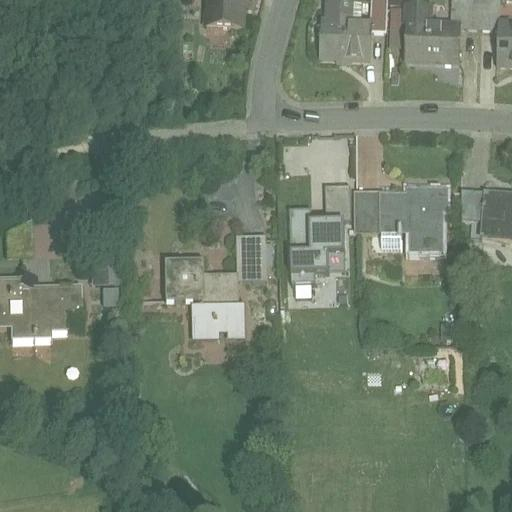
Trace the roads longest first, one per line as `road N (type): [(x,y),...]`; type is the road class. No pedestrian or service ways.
road 1 (residential): [(270,113),(301,128),(511,128)]
road 2 (residential): [(74,144),(249,135),(270,113)]
